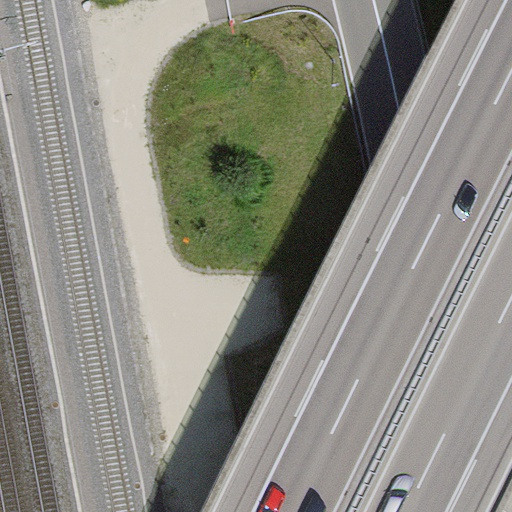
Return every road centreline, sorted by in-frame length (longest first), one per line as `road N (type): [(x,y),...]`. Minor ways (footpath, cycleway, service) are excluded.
road 1 (motorway): [(511,73),(294,511)]
road 2 (secondary): [(374,0),(478,459)]
road 3 (motorway): [(407,511),(511,299)]
road 4 (secondary): [(478,459),(424,459),(373,481),(345,511)]
